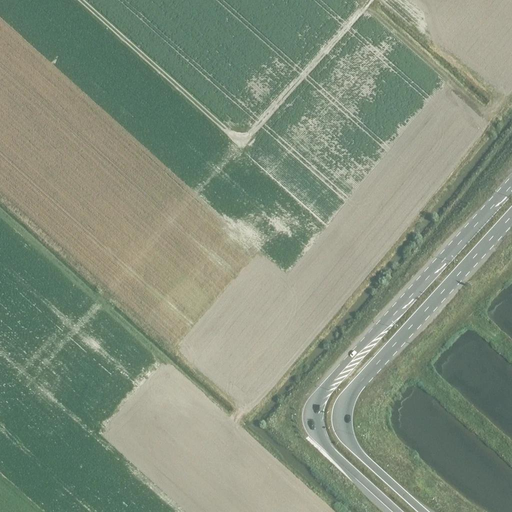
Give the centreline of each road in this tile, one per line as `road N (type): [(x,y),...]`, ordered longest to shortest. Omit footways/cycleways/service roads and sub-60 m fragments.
road 1 (motorway): [(511,185),(314,399),(310,420),(318,439),(396,511)]
road 2 (track): [(371,0),(245,140),(78,0)]
road 3 (motorway): [(422,511),(350,444),(343,405),(511,215)]
